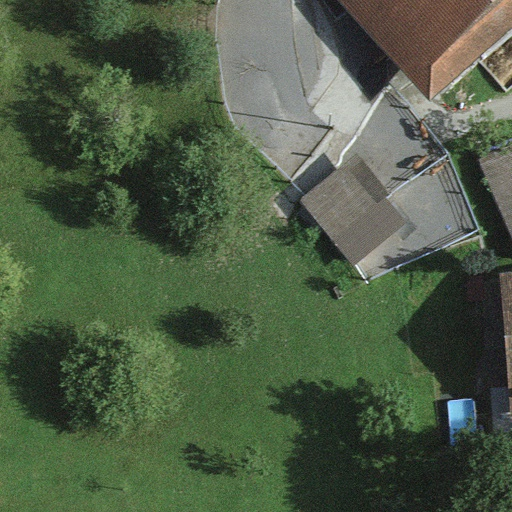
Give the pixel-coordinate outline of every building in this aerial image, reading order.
[(511,40),(511,0),(329,0),(433,113),(511,40)] [(511,239),(511,147),(478,163),(511,239)] [(359,156),(335,176),(368,215),(333,241),(355,268),(407,227),(386,200),(391,196),(359,156)] [(368,215),(335,176),(302,203),(333,241),(334,242),(368,215)] [(511,276),(500,278),(511,416),(511,276)]
